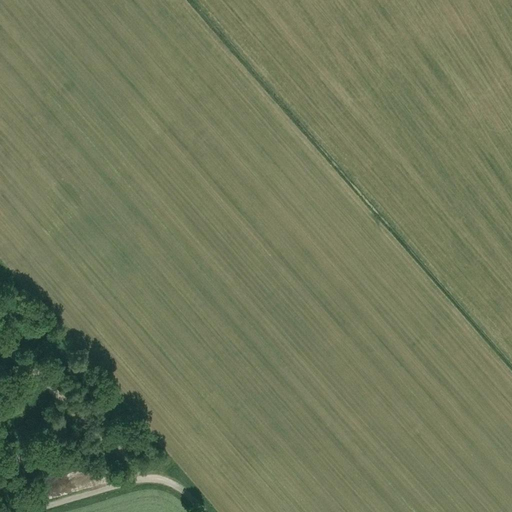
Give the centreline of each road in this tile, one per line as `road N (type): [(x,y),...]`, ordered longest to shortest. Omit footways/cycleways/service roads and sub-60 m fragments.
road 1 (track): [(0,350),(115,440),(141,479)]
road 2 (unclassified): [(203,511),(162,477),(32,511)]
